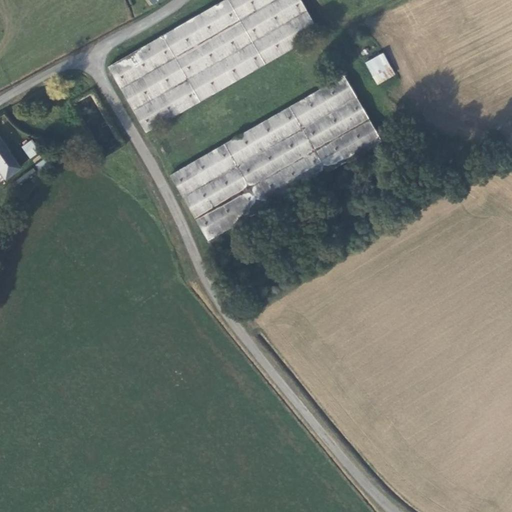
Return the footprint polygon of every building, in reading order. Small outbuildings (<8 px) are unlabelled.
[(301,0),(225,0),(112,66),(151,132),(321,33),(301,0)] [(387,59),(367,71),(379,91),(399,79),(387,59)] [(342,75),(171,174),(209,239),(380,140),(342,75)] [(4,138),(0,140),(0,163),(14,153),(4,138)] [(41,142),(32,149),(39,161),(49,154),(41,142)] [(39,170),(47,164),(43,159),(35,164),(39,170)]
